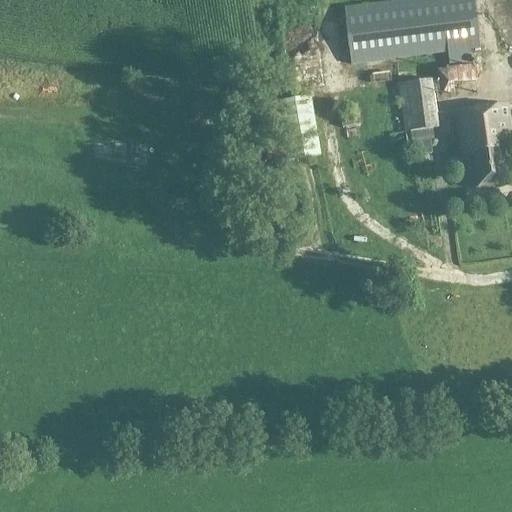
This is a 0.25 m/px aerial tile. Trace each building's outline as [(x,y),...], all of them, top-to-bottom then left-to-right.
[(481,50),(475,0),(409,0),(344,8),(351,65),(448,54),(450,70),(472,67),(471,51),(481,50)] [(442,97),(482,95),(481,74),(441,76),(442,97)] [(400,85),(406,133),(438,128),(431,80),(400,85)] [(288,161),(321,156),(311,96),(278,102),(288,161)] [(511,139),(507,105),(456,112),(462,161),(467,161),(471,189),(511,183),(511,178),(509,155),(511,154),(511,139)] [(97,149),(98,169),(81,169),(81,175),(151,172),(150,147),(97,149)] [(206,225),(203,169),(180,171),(184,226),(206,225)] [(228,204),(231,217),(252,213),(249,200),(228,204)]
